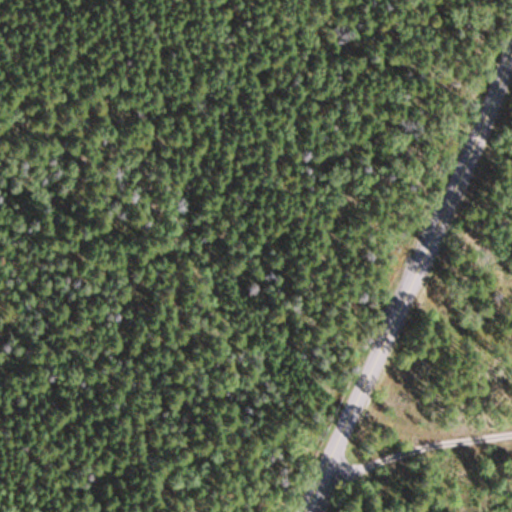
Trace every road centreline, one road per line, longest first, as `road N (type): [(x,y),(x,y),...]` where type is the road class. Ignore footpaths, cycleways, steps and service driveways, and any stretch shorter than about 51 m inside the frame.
road 1 (residential): [(304,511),(481,127),(511,36)]
road 2 (track): [(511,434),(427,446),(319,477)]
